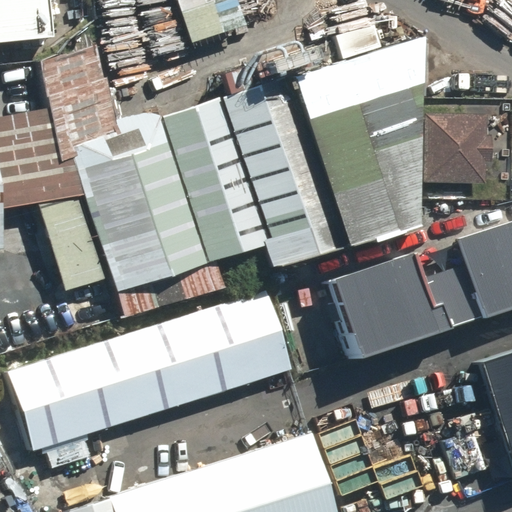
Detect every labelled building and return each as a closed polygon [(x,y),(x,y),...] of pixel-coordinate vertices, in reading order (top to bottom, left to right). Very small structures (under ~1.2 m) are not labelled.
[(0,0),(0,42),(39,39),(35,0),(0,0)] [(233,34),(222,0),(214,0),(184,9),(180,0),(163,0),(156,2),(172,53),(233,34)] [(274,0),(252,0),(255,19),(276,17),(274,0)] [(270,80),(322,250),(401,228),(402,40),(270,80)] [(322,250),(270,80),(207,99),(253,248),(259,269),(322,250)] [(253,248),(207,99),(150,116),(196,266),(253,248)] [(102,294),(196,266),(150,116),(122,118),(75,132),(56,145),(102,294)] [(473,118),(413,118),(413,186),(473,186),(473,118)] [(511,220),(443,243),(469,321),(511,307),(511,220)] [(410,251),(312,281),(336,360),(434,330),(410,251)] [(258,292),(0,370),(0,380),(21,450),(282,370),(258,292)] [(511,348),(464,364),(501,486),(511,482),(511,348)] [(324,511),(301,435),(61,508),(61,511),(324,511)]
